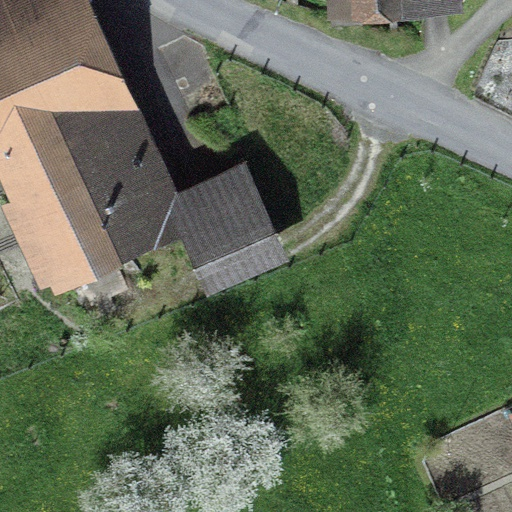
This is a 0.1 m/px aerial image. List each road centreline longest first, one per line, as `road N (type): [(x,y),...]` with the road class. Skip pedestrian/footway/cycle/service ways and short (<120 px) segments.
road 1 (track): [(383,88),(375,157),(334,230),(270,268),(103,310)]
road 2 (residential): [(206,0),(511,149)]
